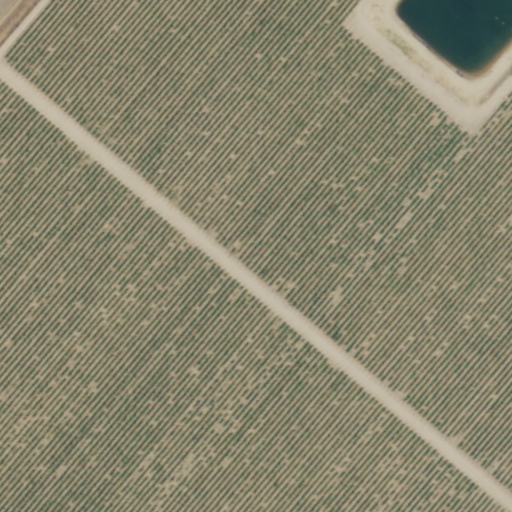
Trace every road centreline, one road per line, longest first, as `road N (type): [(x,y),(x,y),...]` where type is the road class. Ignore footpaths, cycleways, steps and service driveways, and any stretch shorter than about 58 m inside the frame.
road 1 (track): [(0,67),(511,506)]
road 2 (track): [(381,0),(366,19),(473,109),(511,62)]
